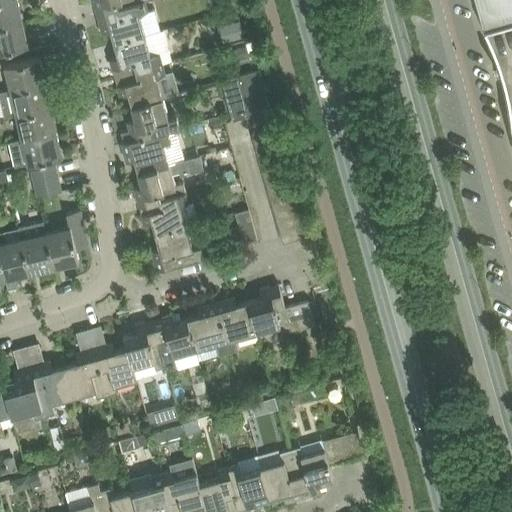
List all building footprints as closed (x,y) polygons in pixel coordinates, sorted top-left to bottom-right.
[(0,0),(0,24),(24,19),(19,0),(0,0)] [(93,0),(95,5),(98,14),(106,11),(146,0),(145,0),(93,0)] [(106,11),(98,14),(100,22),(103,32),(111,29),(115,42),(147,33),(160,29),(155,9),(149,10),(146,0),(106,11)] [(511,0),(477,0),(486,27),(511,19),(511,0)] [(24,19),(0,24),(0,50),(30,44),(24,19)] [(511,19),(486,27),(487,30),(503,62),(511,81),(511,116),(511,118),(511,19)] [(240,20),(218,26),(222,43),(245,36),(240,20)] [(121,65),(124,73),(163,62),(160,52),(152,55),(147,33),(115,42),(118,55),(110,57),(113,67),(121,65)] [(246,45),(230,49),(234,61),(250,57),(246,45)] [(5,64),(10,89),(46,80),(41,55),(5,64)] [(129,92),(132,105),(164,96),(158,75),(166,73),(163,62),(124,73),(126,82),(118,84),(121,94),(129,92)] [(233,76),(222,79),(233,119),(247,115),(272,108),(260,68),(233,76)] [(10,89),(0,91),(0,93),(5,116),(16,113),(52,105),(46,80),(10,89)] [(139,127),(141,136),(181,125),(178,114),(170,116),(164,96),(132,105),(136,118),(128,120),(130,130),(139,127)] [(16,113),(22,138),(58,129),(52,105),(16,113)] [(247,115),(251,126),(275,120),(272,108),(247,115)] [(251,126),(254,138),(278,131),(275,120),(251,126)] [(139,171),(170,163),(164,142),(172,140),(169,129),(181,126),(181,125),(141,136),(121,142),(127,161),(135,159),(139,171)] [(22,138),(9,140),(15,166),(28,163),(44,159),(63,155),(58,129),(22,138)] [(254,138),(257,150),(282,143),(278,131),(254,138)] [(257,150),(261,161),(285,155),(282,143),(257,150)] [(142,184),(134,187),(137,197),(139,205),(148,202),(187,191),(184,181),(176,184),(173,173),(183,170),(184,174),(207,168),(203,153),(170,163),(139,171),(142,184)] [(261,161),(264,173),(288,166),(285,155),(261,161)] [(32,168),(35,182),(59,176),(56,162),(32,168)] [(264,173),(267,185),(291,178),(288,166),(264,173)] [(59,176),(35,182),(38,195),(62,190),(59,176)] [(267,185),(270,197),(295,190),(291,178),(267,185)] [(270,197),(274,208),(298,201),(295,190),(270,197)] [(153,221),(156,234),(188,225),(182,204),(190,202),(187,191),(148,202),(150,211),(142,213),(145,223),(153,221)] [(274,208),(277,220),(301,213),(298,201),(274,208)] [(70,225),(46,230),(54,265),(78,260),(79,260),(76,248),(89,245),(81,208),(67,212),(70,225)] [(258,238),(250,208),(236,212),(245,242),(258,238)] [(277,220),(280,232),(304,225),(301,213),(277,220)] [(19,225),(22,236),(30,271),(54,265),(46,230),(43,219),(19,225)] [(188,225),(156,234),(160,246),(152,249),(155,259),(163,257),(165,266),(205,255),(196,223),(188,225)] [(304,225),(280,232),(283,243),(308,236),(304,225)] [(5,231),(0,231),(0,253),(6,276),(9,288),(18,286),(15,274),(30,271),(26,257),(22,236),(7,239),(5,231)] [(262,296),(249,300),(258,331),(279,325),(281,333),(316,323),(310,300),(286,306),(282,291),(272,293),(270,285),(260,288),(262,296)] [(227,306),(218,309),(229,348),(239,345),(236,337),(258,331),(249,300),(236,304),(234,296),(224,298),(227,306)] [(200,314),(187,318),(196,348),(216,343),(219,351),(229,348),(218,309),(210,311),(208,303),(198,306),(200,314)] [(164,324),(156,326),(167,365),(177,362),(175,354),(196,348),(187,318),(174,321),(172,313),(162,316),(164,324)] [(137,331),(124,335),(136,378),(138,377),(135,366),(154,360),(156,368),(167,365),(156,326),(147,329),(145,321),(135,324),(137,331)] [(105,353),(97,356),(108,394),(118,391),(116,383),(136,378),(124,335),(127,347),(115,351),(113,342),(103,345),(105,353)] [(78,361),(65,364),(74,395),(96,389),(98,397),(108,394),(97,356),(89,358),(87,350),(82,351),(76,353),(78,361)] [(42,371),(34,373),(45,412),(56,409),(54,401),(74,395),(65,364),(53,368),(50,360),(40,363),(42,371)] [(4,381),(3,382),(11,413),(13,420),(13,421),(16,431),(17,431),(41,424),(38,414),(45,412),(34,373),(26,375),(24,367),(20,368),(14,370),(16,378),(6,381),(4,381)] [(4,381),(2,373),(0,373),(0,435),(6,434),(1,416),(11,413),(3,382),(4,381)] [(174,403),(149,410),(152,422),(178,415),(174,403)] [(197,418),(183,421),(187,433),(201,429),(197,418)] [(111,425),(100,428),(102,438),(114,434),(111,425)] [(162,429),(153,431),(156,443),(167,440),(168,440),(164,428),(163,428),(162,429)] [(302,446),(291,449),(303,488),(305,496),(313,494),(323,491),(321,483),(334,479),(330,464),(366,454),(359,430),(340,435),(324,440),(326,448),(305,454),(302,446)] [(137,434),(120,439),(123,451),(140,447),(137,434)] [(63,436),(54,439),(56,447),(65,445),(63,436)] [(284,460),(263,466),(271,497),(284,493),(287,501),(297,499),(305,496),(303,488),(291,449),(282,452),(284,460)] [(14,456),(0,459),(0,472),(17,468),(14,456)] [(172,470),(163,472),(174,511),(182,510),(183,511),(208,511),(201,483),(194,459),(194,456),(170,463),(172,470)] [(240,464),(229,467),(240,506),(242,511),(249,511),(251,511),(261,509),(259,501),(271,497),(263,466),(242,472),(240,464)] [(222,477),(201,483),(208,511),(218,511),(222,511),(233,511),(232,508),(240,506),(229,467),(219,469),(222,477)] [(131,476),(134,490),(140,511),(173,511),(174,511),(163,472),(154,475),(153,470),(131,476)] [(39,472),(29,474),(33,487),(42,484),(39,472)] [(28,474),(11,479),(15,492),(32,487),(28,474)] [(98,481),(67,490),(73,511),(106,511),(101,490),(98,481)] [(112,486),(101,490),(106,511),(140,511),(134,490),(115,495),(112,486)]
